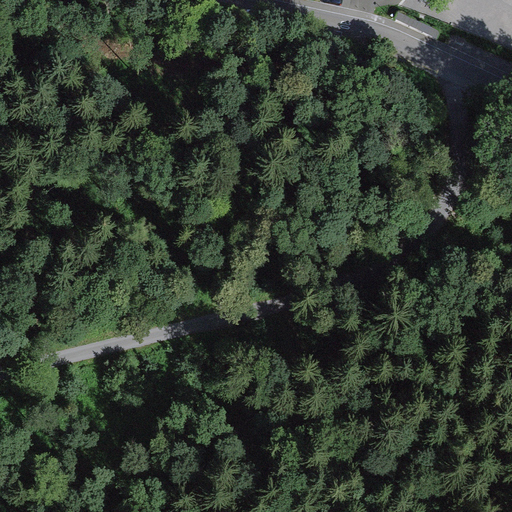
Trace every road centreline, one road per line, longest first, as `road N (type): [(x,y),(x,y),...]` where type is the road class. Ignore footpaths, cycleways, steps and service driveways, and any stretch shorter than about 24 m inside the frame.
road 1 (track): [(457,65),(458,174),(429,228),(387,265),(249,314),(0,370)]
road 2 (residential): [(242,0),(355,25),(511,88)]
